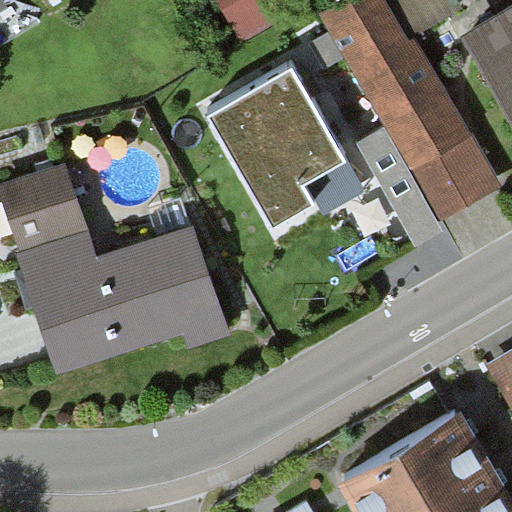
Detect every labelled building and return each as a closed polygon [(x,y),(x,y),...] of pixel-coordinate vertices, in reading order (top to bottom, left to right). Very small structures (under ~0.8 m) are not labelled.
[(0,0),(0,13),(14,5),(11,0),(0,0)] [(322,0),(435,207),(496,174),(414,22),(401,0),(322,0)] [(401,0),(414,22),(455,0),(401,0)] [(511,0),(498,0),(465,20),(511,99),(511,0)] [(293,63),(210,109),(275,226),(316,204),(299,175),(342,151),(293,63)] [(0,171),(0,182),(56,353),(180,313),(186,334),(227,320),(192,210),(95,241),(66,151),(0,171)] [(511,339),(489,354),(511,393),(511,339)] [(463,400),(346,470),(370,511),(511,511),(511,483),(486,440),(463,400)] [(280,511),(323,511),(313,493),(280,511)]
